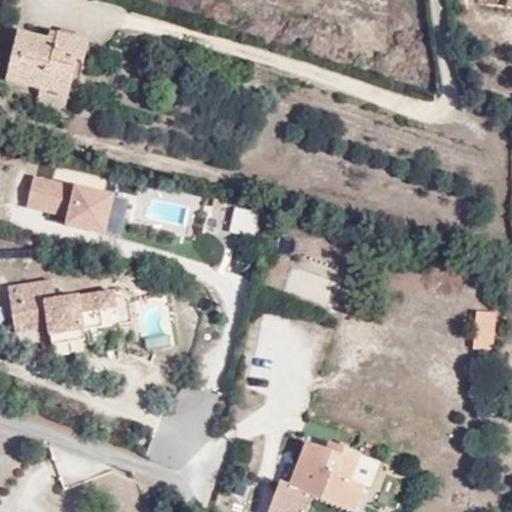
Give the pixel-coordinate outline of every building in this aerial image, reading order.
[(49,40),(19,31),(6,84),(41,92),(38,103),(68,111),(79,65),(85,67),(92,41),(59,33),(58,35),(50,33),(49,40)] [(126,203),(33,175),(26,207),(68,219),(65,227),(115,238),(126,203)] [(326,305),(334,280),(289,265),(280,291),(326,305)] [(266,266),(262,286),(278,289),(282,269),(266,266)] [(55,282),(53,283),(11,289),(9,289),(16,333),(16,334),(50,329),(51,338),(53,338),(82,333),(104,330),(101,312),(98,294),(58,300),(55,282)] [(116,291),(98,294),(101,312),(120,309),(116,291)] [(469,318),(487,322),(490,299),(472,296),(469,318)] [(161,301),(139,304),(143,333),(164,330),(161,301)] [(485,339),(487,322),(469,318),(466,335),(485,339)] [(83,341),(82,333),(53,338),(55,345),(83,341)] [(268,508),(277,511),(305,511),(313,493),(356,507),(367,482),(348,474),(357,450),(338,443),(335,449),(308,440),(291,481),(281,478),(268,508)]
